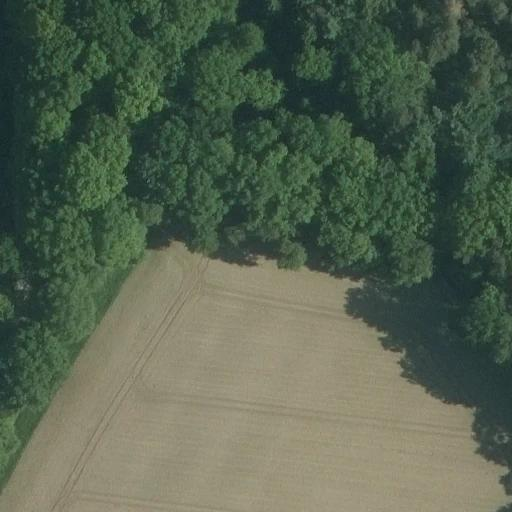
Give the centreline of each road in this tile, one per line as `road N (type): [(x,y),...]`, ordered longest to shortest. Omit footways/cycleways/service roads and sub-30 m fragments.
road 1 (track): [(28,212),(141,191),(430,244),(511,238)]
road 2 (track): [(23,280),(108,198),(242,0)]
road 3 (track): [(27,0),(23,280)]
